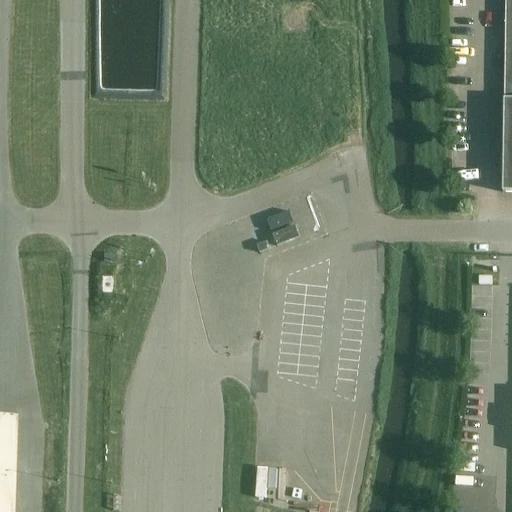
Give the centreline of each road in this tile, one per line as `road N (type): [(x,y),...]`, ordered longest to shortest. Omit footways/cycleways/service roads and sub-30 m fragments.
road 1 (unclassified): [(79,245),(75,511)]
road 2 (unclassified): [(477,233),(476,0)]
road 3 (unknown): [(299,398),(345,408),(368,240)]
road 4 (unclassified): [(74,0),(73,215)]
road 5 (unclassified): [(178,208),(180,0)]
road 6 (unclassified): [(148,511),(148,395),(175,313)]
road 7 (unclassified): [(175,313),(197,391),(195,511)]
road 8 (unclassified): [(8,226),(3,410)]
road 9 (unknown): [(299,398),(346,247)]
